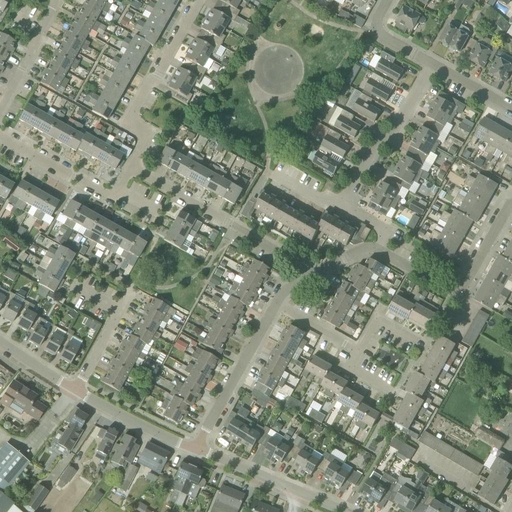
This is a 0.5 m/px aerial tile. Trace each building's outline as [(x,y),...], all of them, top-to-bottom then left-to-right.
[(0,0),(0,10),(3,12),(9,0),(0,0)] [(101,10),(107,14),(109,9),(92,0),(87,0),(83,7),(98,16),(101,10)] [(92,0),(109,10),(112,6),(106,2),(106,0),(92,0)] [(169,18),(174,9),(159,0),(156,6),(149,2),(147,6),(169,18)] [(159,0),(174,9),(178,0),(159,0)] [(236,9),(240,0),(218,0),(227,4),(224,9),(237,17),(240,11),(236,9)] [(457,12),(463,0),(456,0),(452,9),(457,12)] [(134,1),(131,7),(139,11),(142,5),(134,1)] [(485,17),(491,7),(486,4),(480,14),(485,17)] [(142,16),(148,19),(163,28),(169,18),(147,6),(142,16)] [(105,19),(98,16),(83,7),(79,15),(76,13),(75,15),(99,29),(104,31),(106,27),(102,24),(105,19)] [(396,22),(407,29),(412,31),(417,22),(420,24),(422,25),(423,24),(424,24),(425,23),(426,21),(425,19),(424,18),(421,16),(405,7),(396,22)] [(205,18),(224,29),(230,19),(234,22),(237,17),(224,9),(221,14),(212,9),(210,13),(209,12),(205,18)] [(341,10),(338,16),(361,29),(364,23),(341,10)] [(130,20),(133,15),(128,12),(125,17),(129,20),(130,20)] [(478,29),(485,17),(480,14),(473,26),(478,29)] [(91,29),(96,33),(99,29),(75,15),(74,17),(77,19),(72,26),(88,35),(91,29)] [(125,27),(129,20),(125,17),(124,17),(120,24),(125,27)] [(220,46),(225,37),(221,35),(224,29),(205,18),(202,25),(203,25),(201,29),(210,34),(207,39),(220,46)] [(163,28),(148,19),(145,25),(139,21),(136,25),(158,37),(163,28)] [(504,26),(501,29),(505,33),(506,34),(510,27),(506,24),(505,25),(504,26)] [(131,34),(134,36),(149,45),(153,47),(158,37),(136,25),(131,34)] [(458,31),(448,25),(439,41),(443,43),(443,44),(443,46),(446,47),(448,47),(448,46),(450,47),(458,31)] [(468,36),(470,32),(469,29),(462,25),(458,31),(450,47),(451,47),(450,48),(451,50),(453,51),(455,51),(455,50),(460,52),(469,37),(468,36)] [(91,43),(85,40),(88,35),(72,26),(68,34),(65,32),(64,34),(88,48),(91,43)] [(0,45),(13,53),(14,51),(11,49),(12,48),(16,41),(3,35),(3,34),(1,33),(0,32),(0,45)] [(62,45),(77,54),(80,48),(86,52),(86,51),(87,50),(88,48),(64,34),(63,36),(66,38),(62,45)] [(125,38),(122,42),(144,54),(149,45),(134,36),(131,41),(125,38)] [(480,39),(477,44),(468,59),(483,68),(488,60),(492,62),(495,56),(498,50),(499,49),(495,47),(494,44),(492,42),(491,41),(489,40),(488,39),(485,38),(483,38),(481,38),(480,39)] [(189,47),(207,58),(211,52),(215,55),(220,46),(207,39),(204,43),(196,39),(194,42),(192,41),(189,47)] [(122,42),(120,46),(127,50),(124,55),(139,64),(144,54),(122,42)] [(0,45),(0,57),(5,61),(8,55),(9,53),(12,55),(13,53),(0,45)] [(54,53),(77,66),(80,63),(74,59),(77,54),(62,45),(58,53),(55,51),(54,53)] [(220,46),(216,54),(221,56),(225,48),(220,46)] [(214,62),(207,58),(189,47),(185,54),(187,55),(185,58),(193,63),(191,68),(203,75),(206,70),(208,71),(214,62)] [(393,64),(396,59),(383,52),(380,57),(382,58),(375,69),(397,82),(404,70),(393,64)] [(77,66),(54,53),(53,55),(56,57),(51,64),(67,73),(70,67),(75,70),(77,66)] [(139,64),(124,55),(121,60),(114,57),(112,61),(133,73),(139,64)] [(490,73),(489,74),(490,74),(499,79),(505,83),(511,70),(511,65),(498,58),(490,73)] [(112,61),(110,65),(116,69),(113,74),(128,83),(133,73),(112,61)] [(67,73),(51,64),(47,71),(44,70),(43,72),(67,85),(69,81),(64,78),(67,73)] [(356,64),(352,71),(360,76),(364,69),(356,64)] [(172,77),(191,88),(194,82),(198,84),(203,75),(191,68),(188,73),(179,68),(177,71),(176,70),(172,77)] [(45,75),(41,83),(56,92),(59,86),(64,89),(67,85),(43,72),(42,74),(45,75)] [(215,72),(212,78),(218,82),(221,76),(215,72)] [(370,98),(372,95),(386,102),(393,91),(381,85),(384,80),(373,73),(364,90),(362,94),(370,98)] [(101,80),(123,92),(128,83),(113,74),(110,79),(104,75),(101,80)] [(191,88),(172,77),(168,83),(170,84),(168,87),(178,93),(175,98),(187,105),(192,95),(188,93),(191,88)] [(102,93),(118,101),(123,92),(101,80),(99,84),(105,88),(102,93)] [(89,92),(87,96),(91,98),(91,99),(112,111),(117,102),(118,101),(102,93),(100,98),(93,94),(93,95),(89,92)] [(431,104),(431,106),(454,119),(457,113),(454,111),(459,102),(450,97),(448,96),(441,92),(435,103),(431,104)] [(373,100),(370,98),(362,94),(353,110),(375,123),(381,111),(370,105),(373,100)] [(31,97),(19,120),(24,123),(23,125),(27,128),(40,102),(37,101),(31,97)] [(92,112),(107,120),(112,111),(91,99),(89,103),(95,106),(92,112)] [(40,102),(27,128),(31,130),(32,130),(33,128),(37,130),(38,130),(46,115),(41,112),(45,105),(44,105),(40,102)] [(450,125),(454,119),(431,106),(430,107),(431,111),(427,117),(437,122),(434,127),(442,132),(447,123),(450,125)] [(82,118),(85,112),(79,109),(76,114),(82,118)] [(352,122),(355,116),(344,110),(334,127),(355,138),(361,127),(352,122)] [(46,115),(38,130),(43,133),(41,136),(46,138),(59,113),(56,111),(55,111),(51,118),(46,115)] [(64,116),(59,113),(46,138),(50,141),(52,138),(57,141),(65,126),(60,123),(64,116)] [(319,115),(315,121),(322,125),(326,119),(319,115)] [(494,123),(484,118),(470,144),(474,146),(479,139),(484,141),(494,123)] [(462,123),(472,129),(475,125),(464,119),(462,123)] [(65,126),(57,141),(62,144),(60,146),(65,149),(78,123),(75,121),(74,121),(70,129),(65,126)] [(83,126),(78,123),(65,149),(69,151),(71,149),(76,152),(77,149),(84,136),(79,134),(83,126)] [(472,129),(462,123),(459,128),(469,134),(472,129)] [(489,154),(503,128),(494,123),(484,141),(489,145),(485,152),(489,154)] [(81,154),(85,157),(101,126),(98,124),(93,132),(90,137),(85,134),(84,136),(77,149),(82,152),(81,154)] [(101,126),(85,157),(89,159),(91,157),(96,159),(108,137),(103,134),(106,129),(101,126)] [(415,134),(414,135),(437,148),(441,142),(437,140),(442,132),(434,127),(431,132),(422,127),(418,133),(415,134)] [(511,133),(503,128),(489,154),(493,157),(497,149),(503,152),(511,135),(511,133)] [(330,130),(321,146),(332,152),(343,159),(350,147),(339,141),(341,136),(330,130)] [(104,144),(96,159),(101,162),(101,163),(99,165),(104,167),(117,142),(122,133),(119,131),(114,140),(113,140),(109,147),(104,144)] [(196,135),(189,132),(187,136),(194,140),(196,135)] [(437,148),(414,135),(413,137),(414,140),(411,147),(420,152),(417,157),(426,161),(430,152),(434,154),(437,148)] [(511,135),(503,152),(508,155),(504,163),(508,165),(511,157),(511,135)] [(204,147),(209,140),(203,137),(199,144),(204,147)] [(117,142),(104,167),(108,170),(110,167),(115,170),(117,167),(123,155),(118,152),(122,144),(117,142)] [(220,143),(216,150),(221,153),(225,146),(220,143)] [(168,168),(180,146),(176,144),(173,150),(167,147),(159,163),(168,168)] [(168,168),(178,173),(186,158),(181,155),(185,149),(180,146),(168,168)] [(332,152),(321,146),(312,163),(325,170),(324,173),(331,178),(333,175),(334,175),(340,164),(329,157),(332,152)] [(448,152),(454,156),(458,150),(451,146),(448,152)] [(465,151),(462,157),(468,161),(471,155),(465,151)] [(178,173),(187,178),(199,157),(195,155),(192,161),(186,158),(178,173)] [(398,163),(398,165),(421,178),(426,181),(429,175),(428,174),(433,165),(426,161),(417,157),(415,161),(405,156),(402,161),(402,162),(398,163)] [(203,159),(199,157),(187,178),(197,184),(205,169),(200,165),(203,159)] [(480,159),(476,166),(481,168),(484,162),(480,159)] [(256,167),(246,162),(243,167),(254,172),(256,167)] [(440,169),(447,172),(450,166),(444,163),(440,169)] [(205,169),(197,184),(206,189),(218,167),(214,165),(210,171),(205,169)] [(403,187),(409,191),(414,182),(417,184),(421,178),(398,165),(397,166),(398,170),(394,176),(404,181),(401,186),(403,187)] [(218,167),(206,189),(216,194),(224,179),(228,173),(222,170),(218,168),(218,167)] [(437,177),(443,180),(446,173),(441,171),(437,177)] [(466,180),(492,195),(498,185),(479,175),(476,180),(469,176),(466,180)] [(224,179),(216,194),(225,200),(237,178),(233,176),(229,182),(224,179)] [(241,180),(237,178),(225,200),(235,205),(248,181),(242,178),(241,180)] [(4,179),(0,187),(0,197),(6,200),(14,185),(4,179)] [(492,195),(466,180),(464,184),(472,189),(469,194),(487,204),(492,195)] [(14,207),(18,209),(32,184),(28,181),(26,184),(21,181),(9,202),(15,206),(14,207)] [(403,187),(401,186),(394,182),(392,187),(382,182),(379,188),(375,189),(375,191),(398,204),(400,199),(404,201),(409,191),(403,187)] [(36,186),(32,184),(18,209),(22,211),(26,204),(31,207),(40,192),(35,189),(36,186)] [(434,185),(430,191),(435,194),(439,188),(434,185)] [(375,196),(371,202),(368,207),(386,217),(391,208),(394,210),(398,204),(375,191),(374,192),(375,196)] [(45,194),(40,192),(31,207),(37,210),(33,217),(37,220),(51,194),(46,192),(45,194)] [(292,210),(261,193),(257,200),(253,208),(255,209),(262,213),(259,218),(263,221),(266,215),(273,219),(270,225),(275,227),(278,222),(283,225),(292,210)] [(55,197),(51,194),(37,220),(41,222),(45,215),(50,218),(59,202),(54,199),(55,197)] [(458,195),(456,199),(482,214),(487,204),(469,194),(466,199),(458,195)] [(250,217),(255,209),(253,208),(257,200),(253,197),(250,202),(249,201),(241,215),(251,220),(252,218),(250,217)] [(456,199),(454,203),(461,207),(459,212),(467,216),(466,218),(473,221),(477,223),(482,214),(456,199)] [(68,228),(80,206),(70,201),(62,216),(67,219),(64,225),(68,228)] [(413,201),(408,210),(421,217),(426,208),(413,201)] [(89,211),(80,206),(68,228),(72,230),(76,224),(81,227),(89,211)] [(321,226),(320,226),(292,210),(283,225),(290,228),(287,234),(292,237),(295,231),(302,235),(299,241),(303,243),(306,238),(313,241),(319,230),(321,226)] [(445,212),(442,216),(468,231),(471,226),(473,221),(466,218),(467,216),(459,212),(455,210),(455,211),(452,215),(445,212)] [(93,214),(89,211),(81,227),(86,230),(83,236),(87,238),(99,217),(93,214)] [(175,221),(196,233),(201,224),(180,212),(175,221)] [(355,231),(331,217),(326,215),(320,226),(321,226),(319,230),(325,234),(321,239),(326,242),(329,236),(336,240),(333,246),(337,248),(340,243),(347,246),(349,243),(355,231)] [(468,231),(442,216),(440,220),(447,224),(444,230),(462,240),(468,231)] [(108,222),(99,217),(87,238),(91,241),(96,243),(108,222)] [(37,220),(34,226),(39,228),(42,223),(37,220)] [(175,221),(169,231),(185,239),(188,234),(194,237),(196,233),(175,221)] [(108,222),(96,243),(106,249),(118,227),(108,222)] [(355,246),(364,242),(371,230),(366,227),(366,226),(362,224),(359,230),(356,228),(355,231),(349,243),(355,246)] [(412,224),(409,230),(414,233),(417,227),(412,224)] [(61,225),(58,230),(64,234),(67,228),(61,225)] [(27,230),(20,227),(16,234),(23,237),(27,230)] [(118,227),(106,249),(110,251),(114,245),(119,248),(127,232),(118,227)] [(208,240),(214,242),(219,233),(214,230),(208,240)] [(432,235),(457,249),(462,240),(444,230),(442,234),(434,230),(432,235)] [(169,231),(164,240),(185,252),(186,253),(188,248),(182,245),(185,239),(169,231)] [(127,232),(119,248),(124,250),(120,257),(124,259),(137,238),(127,232)] [(434,248),(448,256),(452,259),(457,249),(432,235),(429,239),(437,243),(434,248)] [(146,243),(137,238),(124,259),(121,268),(125,270),(128,264),(133,267),(146,243)] [(240,244),(234,240),(232,245),(238,248),(240,244)] [(73,241),(69,248),(75,252),(79,245),(73,241)] [(49,247),(47,251),(72,265),(74,261),(72,260),(75,255),(60,246),(57,251),(49,247)] [(511,248),(509,246),(503,257),(509,261),(508,262),(511,263),(511,248)] [(227,253),(233,256),(236,250),(230,247),(227,253)] [(50,265),(64,273),(67,269),(70,270),(72,265),(47,251),(47,252),(44,256),(42,261),(49,266),(50,265)] [(499,255),(493,267),(511,277),(511,263),(508,262),(509,261),(503,257),(499,255)] [(362,264),(361,266),(374,273),(373,274),(385,280),(387,275),(381,272),(385,267),(370,258),(365,266),(362,264)] [(37,269),(62,284),(64,280),(61,278),(64,273),(50,265),(49,266),(42,261),(39,267),(37,269)] [(252,266),(245,262),(242,267),(266,281),(267,278),(265,276),(269,269),(255,261),(252,266)] [(10,268),(17,271),(20,265),(13,262),(10,268)] [(351,272),(374,286),(376,282),(370,279),(373,274),(374,273),(361,266),(359,264),(355,271),(352,270),(351,272)] [(243,280),(258,288),(262,280),(265,282),(266,281),(242,267),(240,271),(246,275),(243,280)] [(511,277),(493,267),(487,278),(504,287),(508,280),(511,282),(511,277)] [(62,284),(37,269),(34,275),(41,279),(38,284),(43,287),(49,290),(53,293),(56,288),(59,289),(62,284)] [(352,276),(348,283),(354,287),(353,288),(362,293),(365,287),(371,290),(372,290),(374,286),(351,272),(350,274),(349,274),(352,276)] [(221,280),(213,275),(209,282),(217,287),(221,280)] [(486,279),(481,289),(506,302),(508,298),(500,294),(504,287),(487,278),(486,279)] [(234,282),(232,286),(256,299),(257,297),(254,295),(255,294),(257,291),(258,288),(243,280),(240,285),(234,282)] [(338,288),(337,290),(360,303),(362,299),(362,298),(365,294),(362,293),(353,288),(354,287),(348,283),(345,282),(341,289),(338,288)] [(232,286),(229,290),(236,293),(233,298),(239,302),(238,302),(245,306),(247,307),(251,301),(252,299),(255,301),(256,299),(232,286)] [(5,299),(8,293),(0,288),(0,287),(0,307),(2,304),(5,299)] [(49,290),(43,287),(39,295),(45,298),(49,290)] [(389,287),(386,292),(393,296),(396,291),(389,287)] [(481,289),(474,300),(483,305),(491,310),(496,302),(503,306),(506,302),(481,289)] [(339,293),(334,301),(349,309),(352,304),(357,307),(360,303),(337,290),(336,292),(339,293)] [(390,314),(398,318),(407,302),(400,298),(404,293),(399,291),(388,310),(391,311),(390,314)] [(3,315),(1,318),(12,323),(18,312),(21,307),(24,301),(23,300),(24,298),(16,293),(15,295),(14,295),(9,292),(8,293),(5,299),(2,304),(7,307),(3,315)] [(212,299),(219,303),(242,316),(243,314),(241,313),(245,306),(238,302),(239,302),(233,298),(224,294),(221,299),(214,295),(212,299)] [(147,305),(146,307),(169,320),(171,316),(166,313),(169,307),(154,299),(149,306),(147,305)] [(408,321),(419,301),(414,299),(411,304),(407,302),(398,318),(404,321),(405,319),(408,321)] [(421,307),(424,301),(420,299),(408,321),(416,326),(425,310),(421,307)] [(31,313),(35,306),(24,301),(18,312),(23,315),(17,326),(27,332),(29,328),(36,316),(31,313)] [(350,322),(352,318),(346,315),(349,309),(334,301),(330,308),(327,307),(326,309),(350,322)] [(242,316),(219,303),(216,308),(222,311),(219,316),(234,324),(238,317),(241,318),(242,316)] [(146,312),(143,318),(158,326),(158,325),(161,321),(167,324),(169,320),(146,307),(144,309),(147,310),(146,312)] [(439,310),(434,307),(431,313),(425,310),(416,326),(424,330),(425,328),(428,329),(439,310)] [(347,326),(350,322),(326,309),(325,311),(328,312),(324,320),(339,329),(342,323),(347,326)] [(72,319),(77,314),(73,310),(68,315),(72,319)] [(511,313),(506,310),(503,315),(511,320),(511,313)] [(477,316),(487,321),(489,316),(480,311),(477,316)] [(35,331),(29,341),(34,345),(39,347),(43,340),(45,337),(48,331),(42,328),(46,321),(42,319),(39,318),(36,316),(29,328),(35,331)] [(234,324),(219,316),(216,322),(211,318),(208,322),(232,335),(233,333),(230,332),(234,324)] [(474,321),(484,327),(487,321),(477,316),(474,321)] [(139,325),(136,324),(135,325),(159,338),(161,335),(155,331),(158,326),(143,318),(139,325)] [(471,326),(481,332),(484,327),(474,321),(471,326)] [(228,336),(231,337),(232,335),(208,322),(206,327),(211,330),(209,335),(224,343),(228,336)] [(67,333),(57,327),(52,324),(48,331),(45,337),(50,339),(44,350),(54,356),(60,345),(67,333)] [(135,333),(133,336),(139,340),(138,340),(144,344),(147,345),(148,345),(151,340),(156,343),(159,338),(135,325),(134,328),(137,329),(135,333)] [(282,333),(306,346),(308,342),(302,339),(305,333),(290,325),(286,333),(283,331),(282,333)] [(468,331),(478,337),(481,332),(471,326),(468,331)] [(66,348),(60,359),(70,364),(79,348),(69,342),(72,336),(73,336),(74,333),(72,332),(70,331),(69,330),(67,333),(63,340),(60,345),(66,348)] [(478,337),(468,331),(465,337),(475,342),(478,337)] [(284,337),(280,344),(295,352),(297,347),(303,350),(306,346),(282,333),(281,335),(284,337)] [(123,341),(122,343),(145,356),(147,352),(141,349),(144,344),(138,340),(139,340),(133,336),(130,335),(125,343),(123,341)] [(221,354),(222,352),(219,350),(224,343),(209,335),(206,340),(200,337),(198,341),(221,354)] [(439,338),(435,346),(456,357),(458,354),(452,351),(453,350),(456,345),(448,340),(441,336),(440,336),(439,338)] [(475,342),(465,337),(462,342),(472,347),(475,342)] [(177,340),(173,347),(178,350),(182,343),(177,340)] [(145,356),(122,343),(120,345),(123,347),(119,355),(134,363),(137,357),(143,361),(145,356)] [(273,350),(271,352),(295,365),(300,368),(303,364),(297,361),(292,358),(295,352),(280,344),(275,352),(275,351),(274,351),(273,350)] [(454,361),(456,357),(435,346),(429,355),(445,364),(448,358),(454,361)] [(198,361),(212,370),(217,362),(219,364),(221,361),(197,348),(195,352),(193,351),(190,357),(198,361)] [(287,366),(293,369),(295,365),(271,352),(270,354),(273,356),(269,363),(284,372),(287,366)] [(112,360),(111,362),(138,377),(140,373),(131,368),(134,363),(119,355),(115,362),(112,360)] [(313,356),(302,375),(307,377),(310,372),(315,375),(324,359),(317,355),(316,358),(313,356)] [(429,355),(424,364),(445,376),(450,367),(445,364),(429,355)] [(322,386),(331,370),(333,367),(330,365),(331,363),(324,359),(315,375),(321,378),(318,384),(322,386)] [(186,367),(210,381),(211,378),(208,377),(212,370),(198,361),(195,366),(188,363),(186,367)] [(138,377),(111,362),(110,364),(113,366),(108,374),(123,382),(126,376),(137,382),(139,378),(138,377)] [(262,369),(261,371),(284,384),(287,380),(281,377),(281,376),(284,372),(269,363),(265,370),(262,369)] [(417,373),(434,383),(438,377),(443,380),(445,376),(424,364),(419,374),(417,373)] [(187,380),(202,388),(206,381),(209,382),(210,381),(186,367),(184,371),(190,375),(187,380)] [(331,370),(322,386),(327,389),(324,394),(328,396),(340,376),(331,370)] [(263,374),(258,382),(268,388),(273,391),(277,385),(282,388),(284,384),(261,371),(260,373),(263,374)] [(436,384),(434,383),(417,373),(415,375),(413,374),(409,381),(425,390),(429,384),(434,387),(435,384),(436,384)] [(123,382),(108,374),(105,380),(102,379),(100,381),(124,394),(126,390),(120,387),(123,382)] [(340,376),(328,396),(332,399),(335,393),(341,396),(347,386),(349,381),(340,376)] [(176,386),(199,399),(201,397),(198,396),(202,388),(187,380),(184,385),(178,382),(176,386)] [(409,381),(405,388),(407,389),(408,389),(406,392),(408,393),(415,397),(415,396),(421,399),(424,401),(424,402),(425,402),(430,405),(432,401),(428,398),(426,397),(423,395),(425,390),(409,381)] [(481,381),(477,388),(484,393),(489,386),(481,381)] [(3,398),(0,402),(8,407),(10,403),(11,402),(12,400),(24,408),(23,410),(38,420),(45,409),(34,401),(37,397),(13,382),(3,398)] [(176,386),(173,390),(180,394),(177,398),(182,402),(188,406),(191,407),(194,401),(195,400),(198,401),(199,399),(176,386)] [(344,412),(356,391),(347,386),(341,396),(338,402),(343,404),(340,410),(344,412)] [(271,399),(264,395),(254,389),(251,394),(259,398),(256,403),(266,408),(266,407),(271,399)] [(356,391),(344,412),(348,414),(349,412),(351,409),(357,412),(362,402),(365,397),(356,391)] [(408,393),(403,402),(424,414),(428,416),(430,412),(421,407),(424,402),(424,401),(421,399),(415,396),(415,397),(408,393)] [(296,409),(300,402),(291,396),(285,406),(295,412),(296,409)] [(165,400),(162,404),(186,417),(187,414),(184,413),(185,411),(188,406),(182,402),(177,398),(174,397),(173,398),(172,400),(171,403),(165,400)] [(271,399),(266,407),(272,410),(277,402),(271,399)] [(306,405),(300,402),(296,409),(303,412),(306,405)] [(354,417),(354,418),(359,420),(356,426),(360,428),(372,407),(362,402),(357,412),(354,417)] [(403,402),(398,412),(414,421),(417,415),(422,418),(422,417),(424,414),(403,402)] [(162,404),(160,407),(166,411),(163,416),(178,425),(181,419),(182,417),(185,418),(186,417),(162,404)] [(64,434),(58,444),(70,452),(82,431),(80,429),(87,417),(86,416),(88,414),(82,411),(81,413),(75,409),(76,407),(75,407),(64,421),(65,422),(65,421),(70,424),(64,434)] [(372,407),(360,428),(364,430),(367,425),(373,428),(381,412),(372,407)] [(309,416),(315,419),(319,413),(313,409),(309,416)] [(232,443),(247,418),(238,413),(237,414),(232,411),(223,426),(228,429),(226,433),(231,437),(228,440),(232,443)] [(409,435),(411,431),(408,430),(414,421),(398,412),(392,421),(404,428),(402,432),(409,435)] [(243,444),(256,424),(247,418),(232,443),(236,445),(238,441),(243,444)] [(264,429),(256,424),(243,444),(248,447),(246,451),(250,453),(257,442),(261,445),(271,429),(266,426),(264,429)] [(102,439),(96,451),(97,451),(105,455),(107,456),(118,432),(108,427),(106,431),(106,432),(101,429),(97,436),(102,439)] [(289,430),(287,434),(291,436),(292,437),(295,431),(290,428),(289,430)] [(480,428),(475,436),(501,451),(506,443),(480,428)] [(284,438),(271,429),(261,445),(266,448),(264,452),(269,455),(267,459),(270,461),(284,438)] [(419,442),(424,445),(430,435),(425,432),(419,442)] [(130,464),(137,449),(132,447),(135,440),(124,435),(119,446),(115,444),(112,450),(116,451),(111,462),(112,462),(110,464),(111,467),(116,469),(118,468),(119,466),(120,466),(125,468),(127,463),(130,464)] [(284,438),(270,461),(274,464),(276,461),(277,460),(278,461),(279,461),(282,463),(283,461),(285,462),(287,464),(291,458),(298,447),(293,444),(291,448),(286,445),(288,441),(290,438),(286,435),(284,438)] [(430,448),(435,438),(430,435),(424,445),(430,448)] [(390,446),(398,451),(400,448),(403,443),(395,438),(390,446)] [(435,451),(441,441),(435,438),(430,448),(435,451)] [(314,450),(304,444),(306,441),(302,439),(298,447),(291,458),(296,460),(293,465),(299,468),(296,472),(300,474),(314,451),(314,450)] [(440,454),(446,445),(441,441),(435,451),(440,454)] [(29,463),(21,456),(6,443),(0,450),(0,492),(2,494),(29,463)] [(141,456),(145,458),(141,464),(150,468),(160,473),(169,454),(161,450),(147,443),(143,452),(141,456)] [(410,460),(416,451),(403,443),(398,451),(397,453),(410,460)] [(446,458),(452,448),(446,445),(440,454),(446,458)] [(451,461),(457,451),(452,448),(446,458),(451,461)] [(314,450),(300,474),(304,476),(305,474),(306,473),(311,476),(317,467),(321,470),(330,456),(325,453),(323,456),(314,450)] [(456,464),(462,454),(457,451),(451,461),(456,464)] [(497,458),(490,470),(490,471),(493,472),(506,479),(511,469),(511,466),(507,463),(510,457),(499,451),(495,456),(497,458)] [(462,467),(468,457),(462,454),(456,464),(462,467)] [(330,487),(344,463),(330,455),(330,456),(321,470),(326,473),(323,477),(328,481),(326,484),(330,487)] [(467,470),(473,461),(468,457),(462,467),(467,470)] [(467,470),(472,474),(478,464),(473,461),(467,470)] [(172,497),(169,501),(175,504),(192,467),(188,465),(182,462),(176,476),(180,478),(174,490),(172,497)] [(344,463),(330,487),(334,489),(335,487),(336,485),(341,488),(343,486),(343,485),(348,488),(351,483),(354,485),(356,486),(361,477),(362,476),(361,475),(359,474),(352,470),(353,468),(344,463)] [(126,492),(138,469),(129,464),(117,488),(126,492)] [(478,477),(479,475),(484,467),(478,464),(472,474),(478,477)] [(67,485),(77,471),(69,466),(59,480),(60,481),(57,485),(62,489),(65,484),(67,485)] [(204,480),(199,478),(202,471),(192,467),(175,504),(182,507),(187,495),(195,499),(200,488),(201,488),(204,487),(206,483),(204,480)] [(419,471),(417,477),(426,480),(429,475),(419,471)] [(381,479),(381,476),(374,472),(361,493),(366,497),(364,500),(367,503),(381,479)] [(501,493),(504,489),(509,481),(506,479),(493,472),(488,480),(482,477),(480,481),(486,484),(501,493)] [(155,483),(157,476),(148,473),(146,479),(155,483)] [(381,479),(367,503),(371,505),(373,503),(374,501),(379,504),(381,501),(386,504),(388,500),(393,492),(399,482),(397,481),(385,474),(381,479)] [(399,482),(393,492),(398,495),(394,501),(398,503),(400,504),(398,507),(402,510),(417,485),(420,480),(417,479),(414,484),(412,482),(412,480),(405,478),(401,476),(400,476),(397,481),(399,482)] [(417,485),(402,510),(405,511),(406,511),(408,509),(412,511),(413,511),(419,502),(424,505),(431,495),(430,495),(433,490),(428,487),(427,488),(423,486),(422,484),(422,482),(420,480),(417,485)] [(494,506),(499,497),(501,493),(486,484),(483,488),(481,493),(475,489),(473,493),(494,506)] [(36,511),(49,491),(39,485),(26,504),(36,511)] [(231,492),(221,488),(211,511),(237,511),(244,495),(232,490),(231,492)] [(2,494),(0,492),(0,511),(22,511),(14,505),(2,494)] [(99,492),(92,500),(96,504),(103,495),(99,492)] [(439,511),(444,506),(435,500),(436,498),(431,495),(424,505),(429,508),(426,511),(439,511)] [(444,506),(439,511),(459,511),(461,509),(456,506),(455,508),(453,511),(446,507),(448,504),(450,500),(448,499),(446,502),(444,506)] [(277,511),(278,511),(253,501),(248,511),(277,511)]
